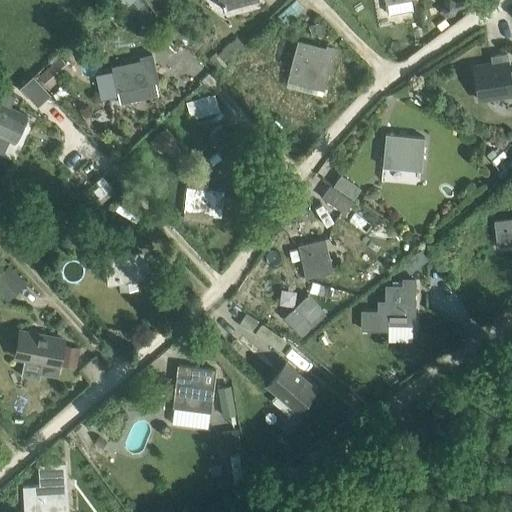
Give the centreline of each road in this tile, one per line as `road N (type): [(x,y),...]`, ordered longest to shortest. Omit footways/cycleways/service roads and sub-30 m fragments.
road 1 (residential): [(501,0),(359,103),(293,175),(218,285),(0,475)]
road 2 (unclassified): [(253,511),(511,325)]
